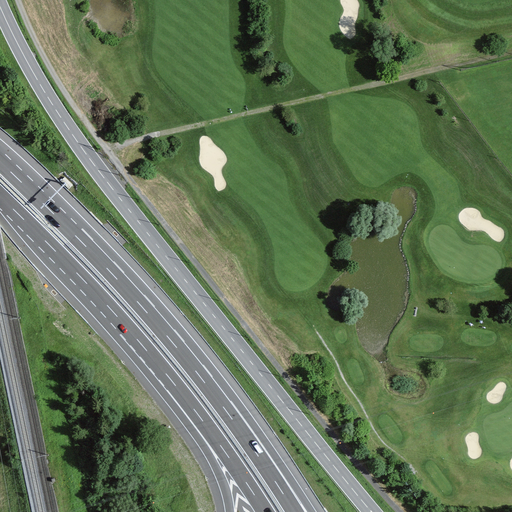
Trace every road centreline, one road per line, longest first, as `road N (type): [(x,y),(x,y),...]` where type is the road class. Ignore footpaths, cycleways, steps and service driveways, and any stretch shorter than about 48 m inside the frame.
road 1 (tertiary): [(371,511),(82,149),(0,6)]
road 2 (motorway): [(222,406),(136,300),(0,161)]
road 3 (motorway): [(0,196),(174,384)]
road 4 (motorway): [(174,384),(265,511)]
road 5 (motorway): [(311,511),(263,439),(222,406)]
road 6 (motorway): [(174,384),(229,511)]
road 7 (motorway): [(294,511),(222,406)]
